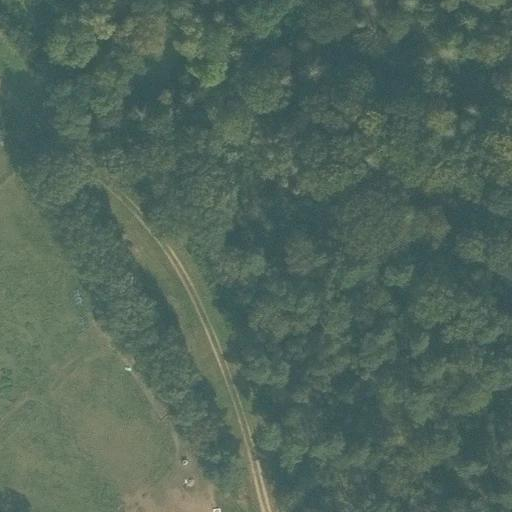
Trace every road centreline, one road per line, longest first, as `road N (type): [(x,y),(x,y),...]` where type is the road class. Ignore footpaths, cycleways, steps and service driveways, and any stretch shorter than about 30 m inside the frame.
road 1 (track): [(103,173),(175,257),(215,347),(265,511)]
road 2 (track): [(325,511),(511,329)]
road 3 (track): [(103,173),(0,85)]
